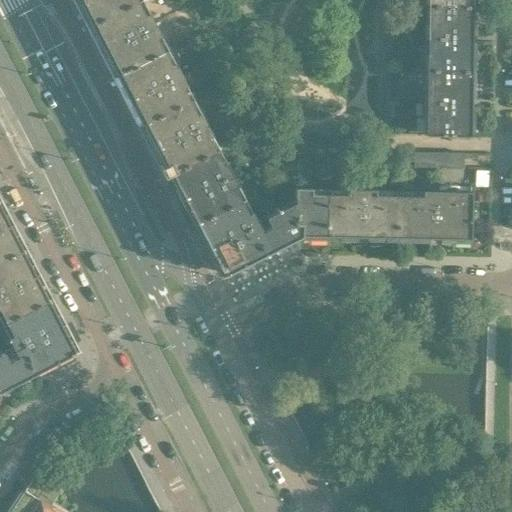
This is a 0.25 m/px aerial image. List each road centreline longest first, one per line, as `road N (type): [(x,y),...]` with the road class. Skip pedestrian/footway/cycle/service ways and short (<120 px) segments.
road 1 (primary): [(0,61),(228,511)]
road 2 (primary): [(270,511),(132,233)]
road 3 (residential): [(511,278),(315,277),(219,333)]
road 4 (primary): [(132,233),(14,0)]
road 5 (residential): [(0,152),(117,376)]
road 6 (residential): [(307,511),(219,333)]
road 7 (residential): [(117,376),(188,511)]
road 8 (residential): [(117,376),(35,419),(0,467)]
road 9 (residential): [(219,333),(196,296),(132,233)]
